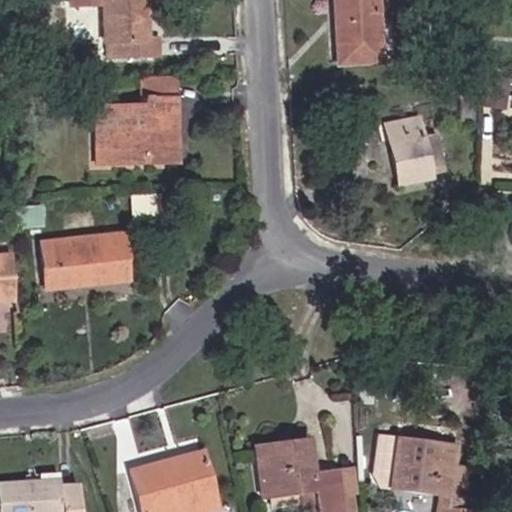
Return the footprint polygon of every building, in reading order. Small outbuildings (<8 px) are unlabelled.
[(163,38),(153,39),(152,0),(79,0),(79,1),(110,2),(112,55),(163,54),(163,38)] [(388,54),(384,0),(351,0),(352,0),(355,55),(388,54)] [(484,104),(511,107),(511,93),(511,77),(487,75),(484,104)] [(172,162),(176,162),(174,123),(184,123),(182,77),(150,77),(150,114),(109,115),(109,153),(122,153),(122,170),(138,170),(138,164),(172,162)] [(438,171),(435,161),(429,132),(423,114),(392,120),(405,178),(438,171)] [(435,161),(450,157),(444,129),(429,132),(435,161)] [(61,283),(136,282),(134,235),(60,238),(61,283)] [(0,302),(26,302),(26,265),(0,264),(0,302)] [(457,475),(460,456),(462,438),(402,429),(395,482),(436,488),(432,511),(498,511),(500,505),(466,500),(470,476),(457,475)] [(271,465),(319,454),(315,443),(269,453),(271,465)] [(190,511),(224,511),(207,449),(138,465),(149,511),(172,511),(190,508),(190,511)] [(330,510),(355,505),(344,460),(322,464),(319,454),(271,465),(280,500),(325,492),(330,510)] [(457,475),(470,476),(473,459),(460,456),(457,475)] [(83,511),(81,478),(62,480),(61,469),(40,470),(41,482),(15,485),(18,511),(83,511)]
